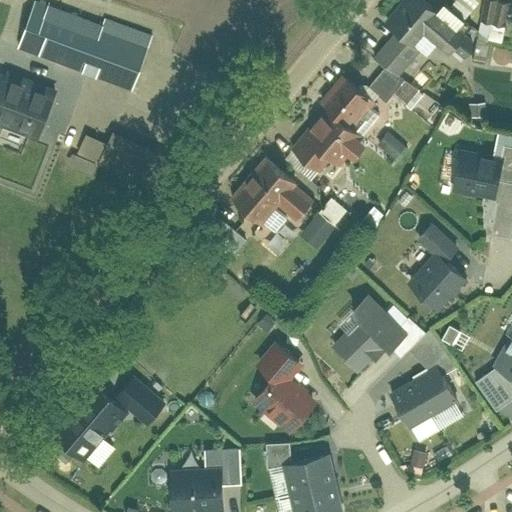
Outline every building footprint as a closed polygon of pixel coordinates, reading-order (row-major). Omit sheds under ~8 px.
[(47,0),(38,0),(21,47),(131,88),(150,38),(47,0)] [(391,66),(378,81),(403,103),(417,87),(406,76),(430,48),(423,43),(434,36),(463,51),(477,24),(430,0),(410,0),(391,22),(403,33),(382,57),(391,66)] [(509,0),(484,0),(478,33),(503,37),(509,0)] [(0,60),(0,116),(39,130),(57,81),(0,60)] [(332,116),(304,145),(332,171),(369,132),(358,122),(377,101),(349,75),(321,105),(332,116)] [(95,124),(84,152),(157,181),(168,153),(95,124)] [(387,127),(375,139),(395,157),(406,145),(387,127)] [(460,143),(452,185),(496,193),(500,175),(511,176),(511,140),(506,140),(504,151),(460,143)] [(271,157),(234,197),(263,223),(280,204),(297,218),(316,197),(271,157)] [(331,194),(299,229),(317,246),(349,212),(331,194)] [(437,251),(412,278),(440,304),(470,272),(448,252),(459,241),(433,217),(417,234),(437,251)] [(232,257),(248,240),(226,218),(209,235),(232,257)] [(348,326),(332,341),(361,372),(395,340),(403,349),(426,327),(411,311),(401,319),(372,288),(340,317),(348,326)] [(498,362),(511,368),(511,324),(494,359),(498,362)] [(254,392),(293,425),(318,396),(292,374),(306,357),(281,336),(260,360),(272,371),(254,392)] [(477,375),(497,405),(511,394),(511,368),(498,362),(477,375)] [(43,429),(86,462),(130,405),(148,419),(169,392),(135,366),(117,389),(90,368),(43,429)] [(438,369),(395,393),(414,427),(457,402),(438,369)] [(209,471),(167,473),(168,511),(205,511),(224,511),(222,473),(247,472),(245,434),(207,436),(209,471)] [(287,457),(294,491),(342,480),(333,444),(292,454),(290,435),(268,436),(271,461),(287,457)] [(294,491),(298,511),(326,511),(348,506),(342,480),(294,491)]
